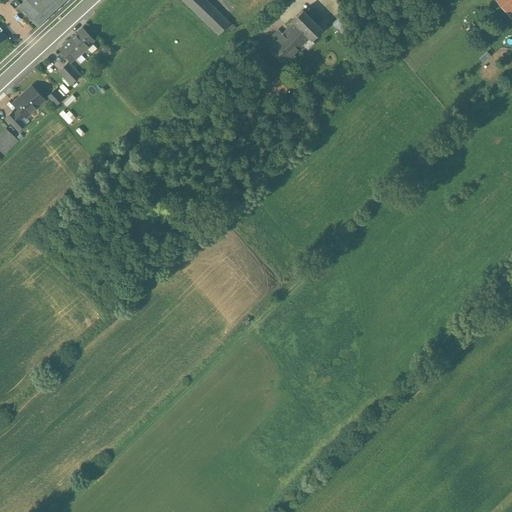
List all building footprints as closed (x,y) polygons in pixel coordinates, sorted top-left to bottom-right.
[(63,0),(25,0),(19,6),(37,25),(63,0)] [(231,23),(208,0),(182,0),(218,36),(226,29),(231,23)] [(240,0),(237,4),(254,21),(274,0),(240,0)] [(511,0),(495,0),(511,19),(511,0)] [(321,30),(302,10),(291,21),(292,23),(309,39),(311,41),(321,30)] [(349,26),(339,16),(331,24),(341,34),(349,26)] [(231,23),(226,29),(230,32),(235,27),(231,23)] [(283,64),(309,39),(292,23),(281,34),(267,48),(283,64)] [(82,27),(58,49),(71,62),(94,41),(82,27)] [(267,48),(281,34),(278,30),(263,44),(267,48)] [(511,46),(503,55),(511,63),(511,46)] [(80,75),(68,63),(59,71),(71,84),(80,75)] [(291,86),(279,75),(272,82),(284,94),(291,86)] [(44,100),(31,86),(24,93),(24,94),(18,99),(18,98),(12,103),(18,110),(24,116),(25,117),(44,100)] [(53,90),(46,96),(54,104),(61,98),(53,90)] [(66,108),(60,113),(70,124),(76,118),(66,108)] [(24,116),(18,110),(14,114),(12,112),(6,117),(18,130),(24,125),(20,120),(24,116)] [(18,139),(8,128),(0,135),(0,148),(3,152),(18,139)]
